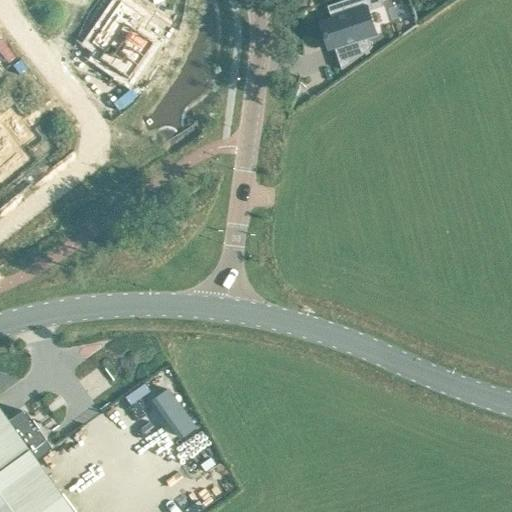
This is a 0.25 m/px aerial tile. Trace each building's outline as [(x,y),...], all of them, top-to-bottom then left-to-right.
[(332,18),(318,23),(319,25),(322,24),(327,41),(334,39),(338,50),(343,63),(340,64),(342,71),(372,49),(369,39),(379,36),(378,34),(375,35),(368,13),(384,7),(382,2),(388,0),(350,0),(328,7),(332,18)] [(119,2),(90,44),(103,53),(98,60),(127,80),(153,44),(152,43),(133,30),(142,18),(119,2)] [(0,183),(3,182),(4,183),(17,172),(16,171),(29,161),(31,160),(30,159),(29,159),(20,148),(34,137),(35,136),(34,135),(13,109),(14,109),(13,107),(11,108),(12,109),(0,117),(0,124),(4,130),(0,132),(0,183)] [(162,396),(177,390),(172,379),(158,386),(162,396)] [(0,412),(0,511),(71,511),(35,461),(51,449),(23,410),(7,422),(0,412)]
